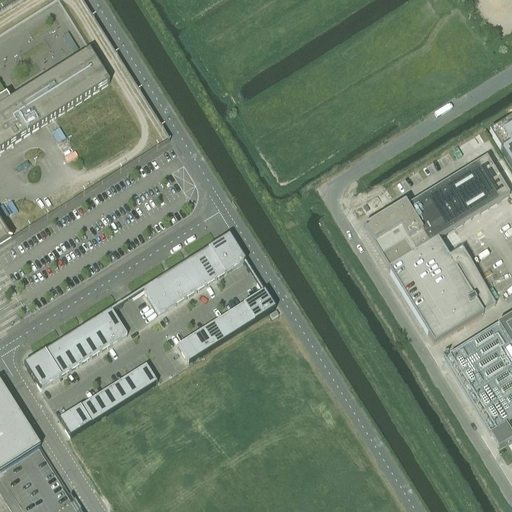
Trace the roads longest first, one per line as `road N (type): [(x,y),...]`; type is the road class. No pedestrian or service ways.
road 1 (unclassified): [(511,72),(324,193),(511,499)]
road 2 (unclassified): [(414,511),(265,274)]
road 3 (unclassified): [(225,209),(91,0)]
road 4 (residential): [(37,416),(152,344)]
road 5 (unclassified): [(112,281),(225,209)]
road 6 (residential): [(152,344),(265,274)]
road 7 (unclassified): [(0,351),(112,281)]
